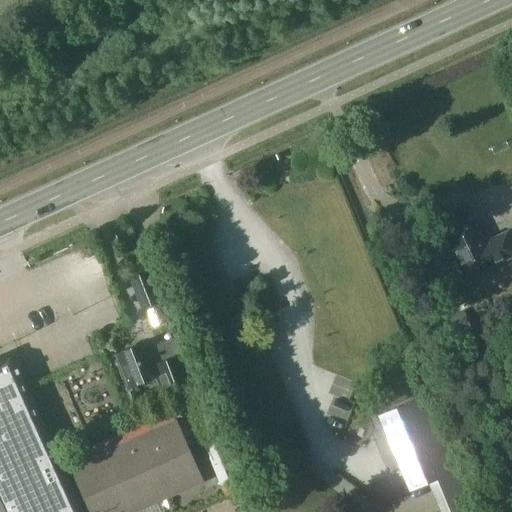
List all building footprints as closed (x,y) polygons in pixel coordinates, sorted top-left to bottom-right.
[(476,225),(446,238),(461,271),(475,264),(479,272),(511,256),(511,243),(507,233),(485,243),(476,225)] [(145,343),(136,346),(135,344),(125,348),(126,350),(117,354),(130,386),(157,376),(163,394),(190,384),(179,355),(154,365),(145,343)] [(0,510),(0,511),(79,511),(10,358),(0,362),(0,510)] [(470,511),(424,398),(380,416),(410,490),(430,482),(442,511),(470,511)] [(123,511),(194,481),(169,426),(99,458),(73,470),(91,511),(123,511)] [(210,454),(201,456),(215,501),(223,499),(210,454)]
